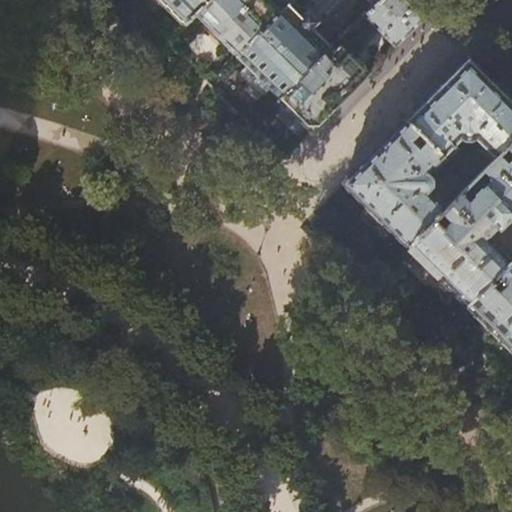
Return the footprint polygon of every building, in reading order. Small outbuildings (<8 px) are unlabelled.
[(160,0),(184,23),(194,14),(207,0),(160,0)] [(207,0),(194,14),(237,56),(288,4),(291,1),(289,0),(268,0),(268,1),(267,0),(207,0)] [(410,1),(408,0),(378,0),(372,6),(338,45),(280,98),(280,99),(312,130),(424,16),(410,1)] [(295,11),(288,4),(237,56),(280,98),(338,45),(331,44),(330,45),(313,28),(318,23),(321,23),(321,22),(318,21),(308,12),(308,9),(306,9),(306,12),(305,13),(299,7),(295,11)] [(467,58),(405,120),(442,158),(461,139),(462,140),(463,141),(465,142),(466,142),(468,142),(472,140),(474,139),(481,146),(456,171),(469,184),(511,140),(511,103),(502,93),(467,58)] [(442,158),(405,120),(343,183),(407,246),(434,220),(441,213),(445,209),(432,196),(427,191),(429,188),(429,187),(430,184),(430,181),(429,177),(428,175),(427,174),(431,169),(442,158)] [(511,140),(469,184),(445,209),(441,213),(448,220),(441,226),(434,220),(407,246),(466,304),(510,260),(486,236),(494,228),(497,231),(511,216),(511,140)] [(435,173),(446,161),(442,158),(431,169),(435,173)] [(445,209),(469,184),(456,171),(432,196),(445,209)] [(511,261),(510,260),(466,304),(511,349),(511,261)]
